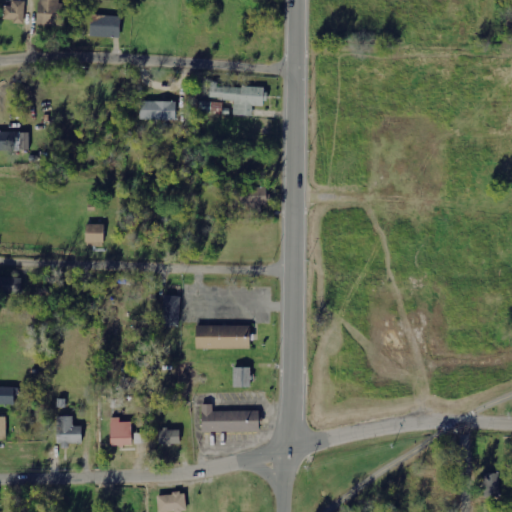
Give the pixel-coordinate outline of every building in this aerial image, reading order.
[(60,26),(61,0),(39,0),(39,25),(60,26)] [(25,23),(26,3),(6,2),(5,21),(25,23)] [(120,38),(121,17),(91,16),(90,37),(120,38)] [(235,115),(254,117),(254,106),(266,107),(267,89),(219,86),(219,82),(212,82),(211,99),(236,100),(235,115)] [(178,102),(141,102),(141,120),(177,121),(178,102)] [(0,132),(0,150),(32,152),(32,134),(0,132)] [(266,187),(238,187),(237,208),(265,208),(266,187)] [(104,225),(86,225),(85,243),(104,244),(104,225)] [(0,294),(21,295),(22,279),(0,277),(0,294)] [(180,326),(181,297),(164,297),(163,326),(180,326)] [(248,351),(248,328),(194,327),(194,350),(248,351)] [(251,367),(233,368),(234,387),(251,387),(251,367)] [(0,404),(14,405),(14,388),(0,387),(0,404)] [(258,434),(258,412),(210,412),(210,406),(200,406),(200,434),(258,434)] [(74,416),(57,417),(58,446),(84,445),(83,426),(75,426),(74,416)] [(112,446),(132,446),(131,422),(122,422),(121,418),(111,418),(112,446)] [(180,444),(180,429),(159,430),(159,445),(180,444)] [(148,443),(148,433),(136,434),(136,444),(148,443)] [(500,474),(485,473),(484,497),(500,497),(500,474)] [(158,511),(187,511),(186,493),(157,494),(158,511)]
